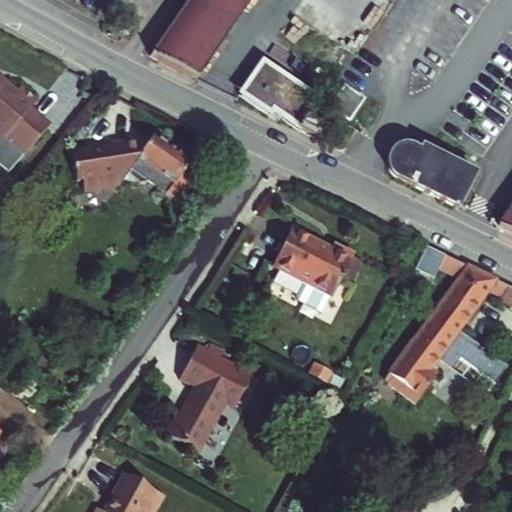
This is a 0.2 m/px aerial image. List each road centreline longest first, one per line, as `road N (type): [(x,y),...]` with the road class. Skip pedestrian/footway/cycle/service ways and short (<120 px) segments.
road 1 (residential): [(268,143),(20,511)]
road 2 (tertiary): [(0,8),(268,143)]
road 3 (tertiary): [(268,143),(511,264)]
